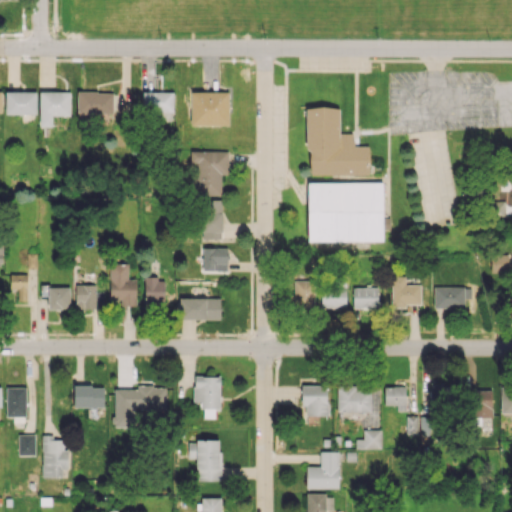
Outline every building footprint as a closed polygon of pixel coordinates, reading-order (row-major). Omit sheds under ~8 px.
[(5,113),(36,113),(36,91),(5,91),(5,113)] [(69,115),(70,91),(39,91),(39,126),(52,127),(52,115),(69,115)] [(76,92),(77,114),(113,113),(112,91),(76,92)] [(142,111),(173,111),(173,92),(142,91),(142,111)] [(228,125),(228,92),(190,91),(190,125),(228,125)] [(307,175),(368,174),(368,145),(352,145),(352,133),(339,133),(338,107),(306,107),(307,175)] [(228,151),(190,150),(190,162),(194,162),(193,194),(220,195),(220,173),(228,173),(228,151)] [(382,240),(382,182),(307,182),(307,241),(382,240)] [(222,238),(220,199),(200,200),(201,238),(222,238)] [(202,270),(226,270),(227,247),(203,247),(202,270)] [(490,272),(508,272),(509,254),(490,254),(490,272)] [(120,306),(136,305),(135,278),(128,279),(127,263),(109,263),(109,299),(120,299),(120,306)] [(27,274),(10,274),(9,288),(17,288),(17,300),(26,300),(27,274)] [(420,304),(420,284),(405,284),(405,276),(391,275),(391,307),(405,307),(405,304),(420,304)] [(163,278),(144,278),(144,304),(163,304),(163,278)] [(315,280),(294,280),(293,309),(313,309),(315,280)] [(321,307),(346,306),(345,283),(321,284),(321,307)] [(95,290),(95,285),(75,284),(75,308),(102,309),(103,291),(95,290)] [(464,298),(471,298),(471,286),(433,287),(433,308),(464,308),(464,298)] [(69,287),(47,287),(47,309),(69,309),(69,287)] [(352,308),(378,308),(378,287),(353,287),(352,308)] [(220,298),(179,297),(179,318),(219,319),(220,298)] [(219,376),(193,376),(193,402),(202,402),(201,418),(214,418),(214,410),(219,410),(219,376)] [(450,383),(429,383),(428,406),(450,407),(450,383)] [(113,389),(113,427),(134,427),(134,409),(166,409),(166,386),(137,385),(137,389),(113,389)] [(327,415),(327,385),(301,385),(301,406),(305,406),(305,415),(327,415)] [(6,416),(26,416),(25,386),(5,386),(6,416)] [(103,386),(73,386),(74,407),(104,407),(103,386)] [(336,411),(371,411),(371,389),(354,390),(354,386),(336,386),(336,411)] [(405,386),(384,386),(383,404),(396,405),(396,411),(404,411),(405,386)] [(511,386),(501,387),(500,412),(511,412),(511,386)] [(491,389),(467,389),(467,417),(491,417),(491,389)] [(417,433),(417,415),(405,415),(406,434),(417,433)] [(431,434),(430,416),(419,416),(420,434),(431,434)] [(381,448),(381,429),(363,429),(363,438),(355,438),(355,448),(381,448)] [(18,455),(35,455),(34,434),(17,434),(18,455)] [(41,477),(62,477),(62,468),(67,468),(67,449),(62,449),(63,439),(54,439),(54,435),(42,434),(41,477)] [(220,440),(188,440),(188,458),(196,458),(196,480),(220,480),(220,440)] [(338,487),(337,451),(319,451),(320,465),(305,466),(306,488),(338,487)] [(305,511),(324,511),(325,510),(333,510),(333,494),(305,494),(305,511)] [(220,511),(221,497),(200,497),(200,511),(220,511)]
